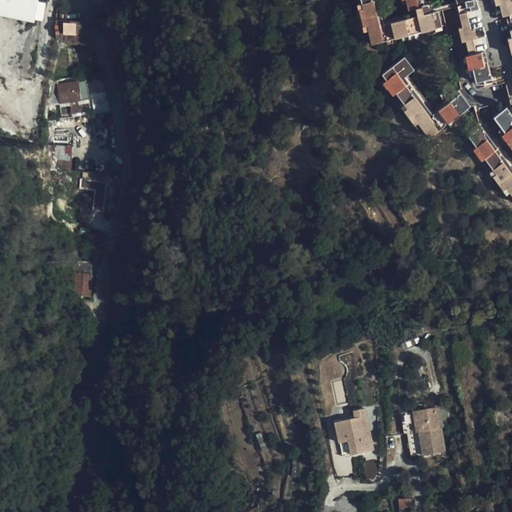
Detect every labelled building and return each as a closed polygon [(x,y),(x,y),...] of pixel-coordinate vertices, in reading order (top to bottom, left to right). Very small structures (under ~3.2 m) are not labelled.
[(0,0),(0,13),(36,19),(38,0),(0,0)] [(92,0),(106,11),(109,0),(92,0)] [(360,0),(371,47),(444,30),(441,15),(390,27),(390,29),(385,30),(377,0),(360,0)] [(407,0),(410,12),(425,9),(423,0),(407,0)] [(511,0),(501,0),(503,10),(505,17),(511,15),(511,0)] [(67,13),(57,12),(57,37),(61,38),(66,41),(85,42),(92,39),(87,26),(84,27),(82,21),(67,21),(67,13)] [(495,80),(488,52),(473,55),(479,83),(495,80)] [(459,117),(450,104),(449,103),(437,111),(439,114),(433,118),(404,79),(414,71),(405,58),(382,76),(430,140),(459,117)] [(81,99),(78,81),(57,84),(60,102),(70,100),(77,99),(81,99)] [(461,91),(451,99),(461,112),(471,105),(461,91)] [(78,102),(77,99),(70,100),(70,103),(68,103),(70,113),(90,111),(88,101),(78,102)] [(511,117),(504,107),(489,119),(511,148),(511,117)] [(33,135),(34,123),(12,121),(10,133),(33,135)] [(511,169),(479,127),(466,136),(511,196),(511,169)] [(63,146),(54,146),(56,170),(71,171),(71,154),(63,154),(63,146)] [(72,184),(72,176),(57,176),(56,184),(72,184)] [(105,211),(108,181),(82,179),(81,188),(96,190),(94,210),(105,211)] [(67,295),(77,296),(90,297),(93,262),(70,264),(67,295)] [(436,405),(414,409),(418,429),(421,429),(422,438),(425,452),(447,448),(443,424),(440,425),(437,409),(436,405)] [(356,410),(357,416),(364,415),(369,439),(373,439),(367,408),(356,410)] [(443,424),(445,423),(447,422),(445,408),(437,409),(440,425),(443,424)] [(418,429),(414,409),(402,411),(405,431),(408,431),(412,455),(425,452),(422,438),(421,429),(418,429)] [(364,415),(357,416),(338,420),(343,442),(351,441),(353,453),(375,448),(373,439),(369,439),(364,415)] [(351,441),(343,442),(345,455),(353,453),(351,441)] [(398,496),(399,511),(412,511),(411,495),(398,496)]
